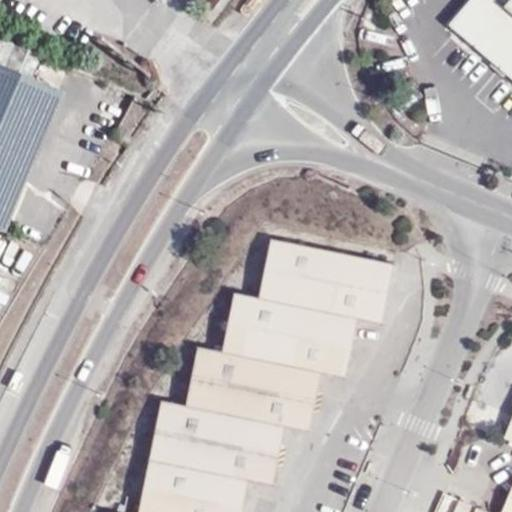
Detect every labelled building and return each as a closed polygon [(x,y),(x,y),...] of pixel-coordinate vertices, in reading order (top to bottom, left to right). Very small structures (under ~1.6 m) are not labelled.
[(511,0),(473,0),(451,26),(493,62),(507,74),(511,78),(511,0)] [(40,56),(0,39),(0,66),(30,79),(40,56)] [(490,66),(503,78),(507,74),(493,62),(490,66)] [(0,227),(4,229),(61,92),(30,79),(0,66),(0,227)] [(397,264),(274,240),(263,300),(237,295),(226,355),(200,350),(190,408),(161,403),(140,511),(243,511),(249,481),(276,486),(287,427),(312,432),(323,373),(349,378),(360,319),(386,324),(397,264)] [(511,511),(511,494),(504,511),(503,511),(482,504),(479,511),(511,511)]
